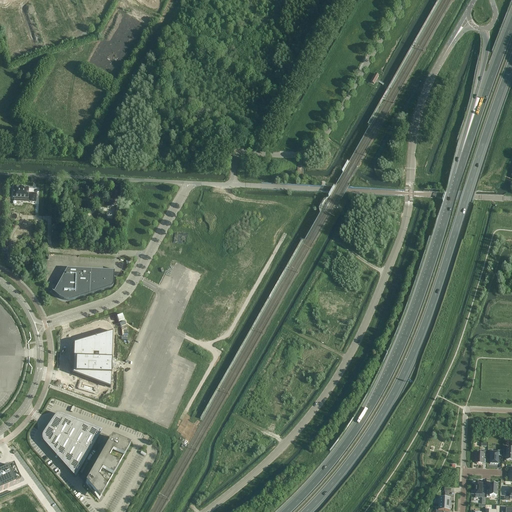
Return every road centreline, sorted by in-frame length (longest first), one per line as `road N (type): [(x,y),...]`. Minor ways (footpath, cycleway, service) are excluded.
road 1 (tertiary): [(443,56),(418,109),(405,220),(355,342),(308,418),(205,511)]
road 2 (trunk): [(305,511),(356,453),(399,382),(511,62)]
road 3 (trunk): [(457,176),(381,388),(340,451),(285,511)]
road 4 (unclassified): [(232,184),(237,154),(301,156),(326,134),(405,0)]
road 5 (unclassified): [(36,328),(121,298),(188,183)]
road 6 (residential): [(188,183),(11,174)]
road 7 (trunk): [(511,21),(457,176)]
road 8 (trunk): [(484,29),(485,59),(457,176)]
